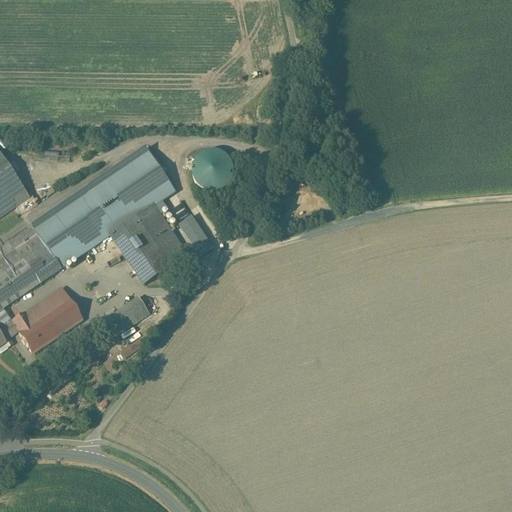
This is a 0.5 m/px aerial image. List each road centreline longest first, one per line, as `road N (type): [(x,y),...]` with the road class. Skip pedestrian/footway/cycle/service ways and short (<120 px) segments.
road 1 (unclassified): [(281,0),(295,70),(262,199),(238,254),(84,457)]
road 2 (track): [(238,254),(379,211),(511,198)]
